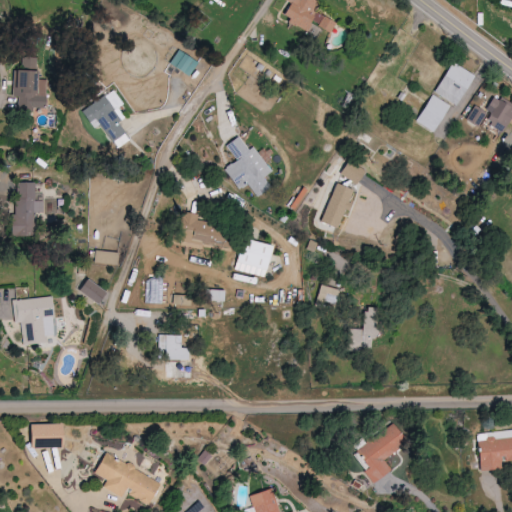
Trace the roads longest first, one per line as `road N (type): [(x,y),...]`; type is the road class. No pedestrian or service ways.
road 1 (residential): [(0,411),(511,401)]
road 2 (residential): [(272,0),(163,165),(136,231)]
